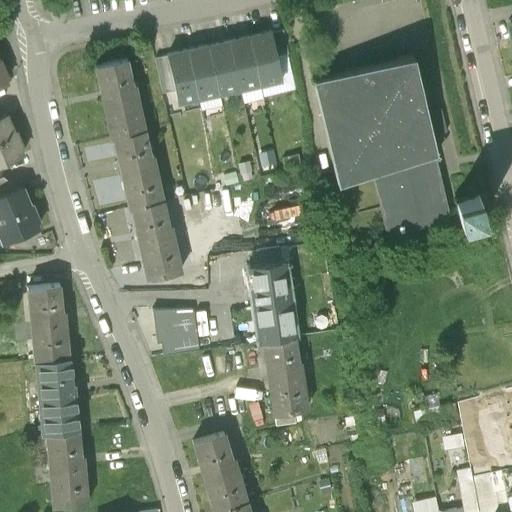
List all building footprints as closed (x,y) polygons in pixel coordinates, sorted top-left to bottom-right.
[(511,12),(502,15),(511,61),(511,12)] [(265,30),(246,34),(256,82),(275,79),(265,30)] [(246,34),(228,38),(237,86),(256,82),(246,34)] [(228,38),(209,41),(218,90),(237,86),(228,38)] [(209,41),(189,45),(199,93),(218,90),(209,41)] [(189,45),(170,49),(180,97),(199,93),(189,45)] [(422,52),(328,75),(355,183),(373,178),(388,238),(463,219),(466,228),(488,222),(482,196),(459,201),(422,52)] [(129,56),(97,64),(114,136),(146,128),(129,56)] [(0,164),(23,156),(4,108),(0,109),(0,164)] [(146,128),(114,136),(131,206),(163,198),(146,128)] [(41,225),(22,176),(6,182),(0,184),(0,236),(2,241),(41,225)] [(163,198),(131,206),(147,277),(179,269),(163,198)] [(282,261),(250,266),(261,339),(263,338),(293,334),(282,261)] [(62,282),(30,284),(36,358),(38,357),(68,355),(62,282)] [(195,302),(157,304),(160,348),(198,346),(195,302)] [(293,334),(263,338),(274,411),(306,407),(295,334),(293,334)] [(68,355),(38,357),(45,430),(47,430),(76,428),(70,355),(68,355)] [(76,428),(47,430),(53,502),(84,500),(78,428),(76,428)] [(223,431),(193,440),(212,510),(215,509),(243,502),(223,431)] [(492,508),(491,509),(491,511),(511,511),(511,474),(504,476),(511,504),(492,508)] [(511,504),(504,476),(486,480),(492,508),(511,504)] [(485,478),(473,481),(474,483),(480,510),(480,511),(491,509),(492,508),(486,480),(485,478)] [(467,509),(467,511),(469,511),(470,511),(480,510),(474,483),(462,486),(467,509)] [(243,502),(215,509),(215,511),(248,511),(246,501),(243,502)]
